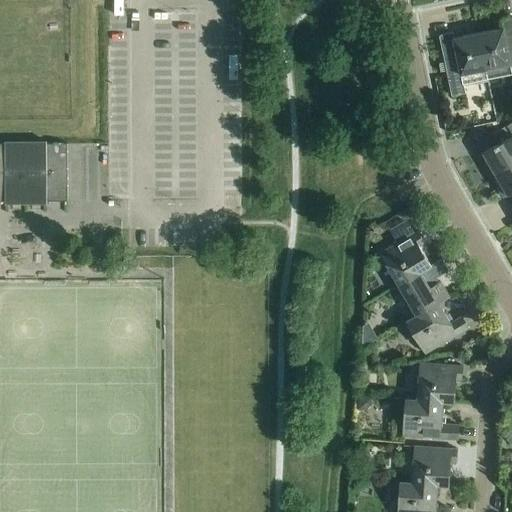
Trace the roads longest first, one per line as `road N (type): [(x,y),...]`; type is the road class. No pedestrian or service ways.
road 1 (residential): [(398,0),(433,168),(511,301)]
road 2 (residential): [(511,348),(492,377),(482,511)]
